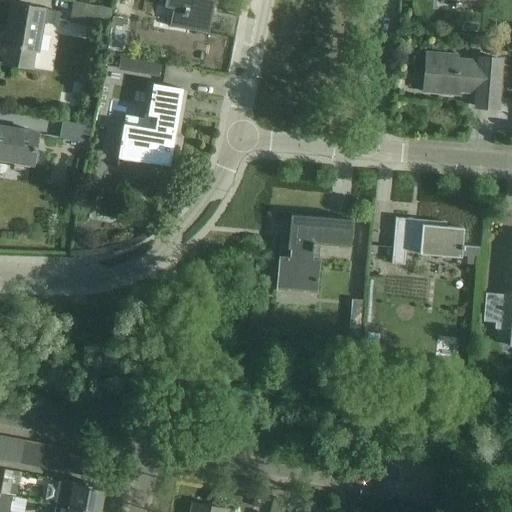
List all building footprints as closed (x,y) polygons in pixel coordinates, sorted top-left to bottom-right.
[(215,0),(167,0),(166,7),(177,9),(174,27),(204,32),(209,9),(214,10),(215,0)] [(74,3),(73,4),(71,16),(89,19),(88,25),(108,29),(112,10),(74,3)] [(58,25),(60,14),(60,13),(43,10),(43,9),(12,4),(5,46),(6,46),(3,64),(33,69),(41,22),(58,25)] [(458,91),(470,92),(478,92),(476,107),(478,107),(478,106),(495,108),(500,60),(481,58),(480,63),(456,61),(456,58),(428,55),(426,77),(438,78),(437,89),(439,89),(438,94),(457,95),(458,91)] [(170,162),(178,116),(182,91),(154,86),(149,116),(157,117),(155,131),(124,126),(122,141),(120,141),(119,144),(122,145),(120,153),(170,162)] [(90,144),(93,127),(62,122),(59,139),(90,144)] [(35,152),(38,134),(24,132),(24,130),(23,130),(22,132),(0,127),(0,159),(42,167),(45,153),(35,152)] [(352,221),(351,221),(291,215),(288,250),(291,250),(290,258),(280,257),(277,291),(317,294),(320,261),(314,260),(315,244),(349,247),(352,221)] [(461,258),(463,229),(412,224),(413,220),(396,218),(392,265),(405,266),(406,244),(421,245),(420,255),(461,258)] [(511,297),(485,296),(483,322),(495,323),(495,330),(511,331),(510,345),(511,345),(511,297)] [(351,316),(350,329),(362,330),(363,317),(351,316)] [(183,335),(184,320),(183,319),(182,319),(182,318),(171,318),(170,318),(170,319),(169,319),(169,320),(168,321),(168,334),(168,335),(169,336),(170,336),(181,337),(182,337),(182,336),(183,336),(183,335)] [(0,460),(8,462),(13,439),(1,437),(0,441),(0,460)] [(20,464),(25,442),(13,439),(8,462),(20,464)] [(32,466),(36,444),(25,442),(20,464),(32,466)] [(44,468),(48,446),(36,444),(32,466),(44,468)] [(55,470),(60,448),(48,446),(44,468),(55,470)] [(67,473),(72,450),(60,448),(55,470),(67,473)] [(79,475),(84,453),(72,450),(67,473),(79,475)] [(95,455),(84,453),(79,475),(91,477),(95,455)] [(5,469),(3,480),(0,494),(9,496),(12,496),(17,472),(5,469)] [(92,511),(99,511),(104,488),(61,480),(57,506),(92,511)] [(0,511),(9,511),(12,496),(9,496),(0,494),(0,495),(0,511)]
